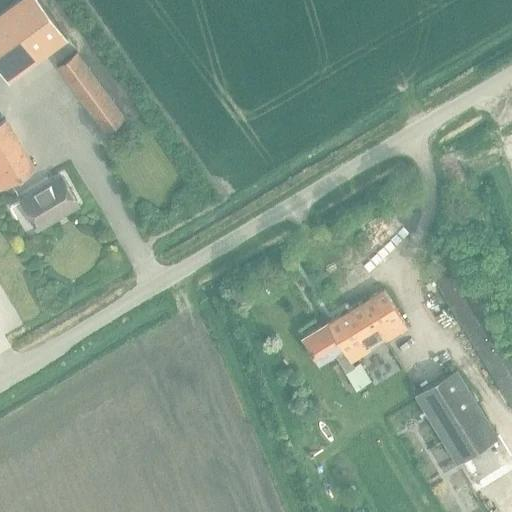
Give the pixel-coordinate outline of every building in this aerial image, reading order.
[(16,0),(0,12),(0,67),(9,80),(68,38),(40,0),(16,0)] [(56,65),(104,130),(124,115),(77,50),(56,65)] [(0,120),(0,188),(34,168),(5,118),(0,120)] [(20,200),(36,228),(77,203),(61,175),(20,200)] [(424,262),(511,406),(511,344),(452,246),(424,262)] [(354,366),(351,360),(407,326),(383,287),(302,336),(317,361),(333,351),(356,389),(370,380),(359,362),(354,366)] [(412,388),(456,461),(500,434),(456,362),(412,388)]
